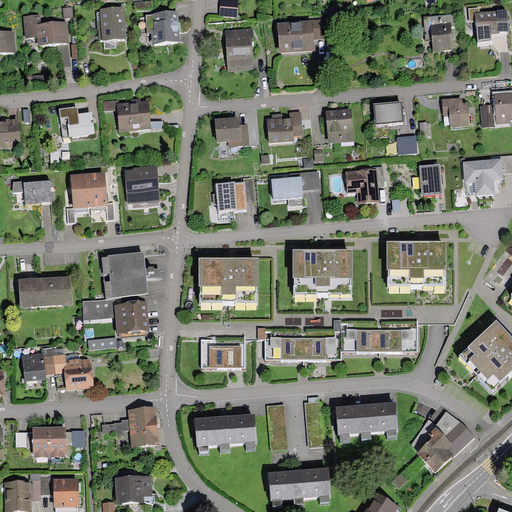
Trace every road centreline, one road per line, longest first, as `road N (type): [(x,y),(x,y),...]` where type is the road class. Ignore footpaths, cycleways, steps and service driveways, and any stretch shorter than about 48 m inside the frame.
road 1 (residential): [(482,423),(439,394),(395,381),(167,399)]
road 2 (residential): [(511,84),(188,108)]
road 3 (residential): [(489,224),(464,217),(175,239)]
road 4 (residential): [(0,99),(190,80)]
road 5 (residential): [(175,239),(0,250)]
road 6 (residential): [(167,399),(0,412)]
road 7 (residential): [(175,239),(167,399)]
road 8 (residential): [(167,399),(182,467),(230,511)]
road 9 (residential): [(188,108),(175,239)]
